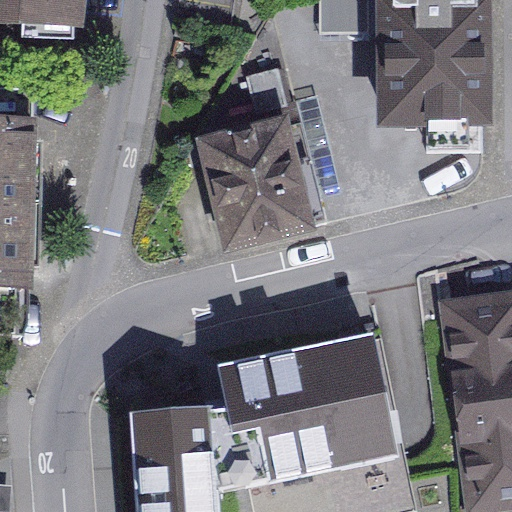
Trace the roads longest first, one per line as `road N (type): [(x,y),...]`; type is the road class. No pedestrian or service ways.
road 1 (residential): [(511,229),(157,313),(115,332)]
road 2 (residential): [(115,332),(97,256),(137,87),(146,0)]
road 3 (residential): [(115,332),(73,371),(59,408),(64,511)]
